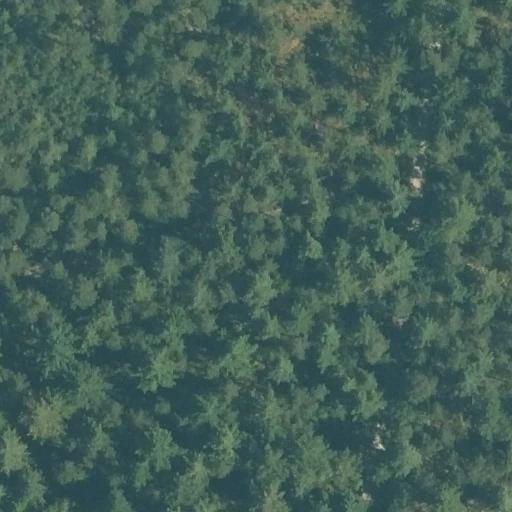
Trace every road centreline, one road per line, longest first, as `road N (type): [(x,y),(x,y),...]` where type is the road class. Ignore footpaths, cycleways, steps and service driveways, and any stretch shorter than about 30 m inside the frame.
road 1 (track): [(0,286),(419,174),(511,141)]
road 2 (track): [(433,0),(419,174),(343,511)]
